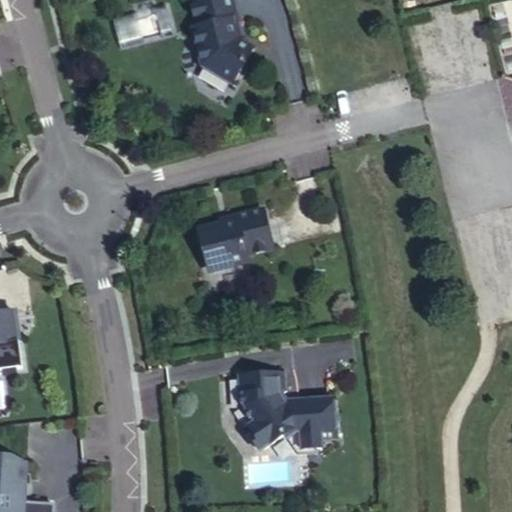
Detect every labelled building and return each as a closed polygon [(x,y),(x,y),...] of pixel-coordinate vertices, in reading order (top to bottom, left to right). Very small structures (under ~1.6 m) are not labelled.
[(235,19),(239,18),(234,0),(189,0),(196,28),(192,29),(201,67),(232,86),(254,48),(240,39),(235,19)] [(248,258),(273,250),(264,210),(236,217),(237,221),(198,230),(207,268),(214,272),(249,263),(248,258)] [(0,370),(24,368),(19,312),(0,313),(0,370)] [(278,362),(241,365),(246,437),(298,434),(298,438),(338,436),(335,390),(280,394),(278,362)] [(0,511),(24,511),(25,498),(13,498),(14,489),(27,467),(0,465),(0,511)]
